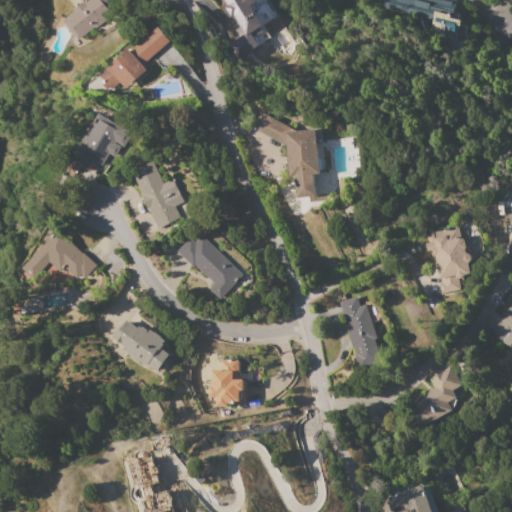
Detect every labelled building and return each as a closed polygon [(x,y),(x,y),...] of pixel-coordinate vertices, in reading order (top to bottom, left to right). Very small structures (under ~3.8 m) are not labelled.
[(63,21),(75,12),(73,9),(83,1),(85,4),(90,0),(104,0),(114,11),(105,18),(105,20),(96,27),(93,27),(77,39),(63,21)] [(221,0),(263,0),(273,17),(249,32),(257,45),(235,58),(226,43),(242,34),(231,17),(227,19),(221,8),(225,5),(221,0)] [(382,0),(381,8),(434,19),(436,6),(405,0),(382,0)] [(429,35),(435,12),(450,16),(450,17),(461,20),(459,26),(458,26),(454,41),(429,35)] [(126,88),(121,82),(112,90),(109,87),(106,90),(102,85),(105,82),(99,74),(129,48),(130,50),(158,27),(170,41),(144,64),(148,69),(126,88)] [(249,32),(255,43),(265,38),(260,27),(249,32)] [(78,152),(99,113),(132,131),(123,146),(115,142),(114,144),(120,147),(115,157),(109,153),(102,165),(78,152)] [(263,114),(290,128),(288,132),(289,132),(315,130),(320,173),(314,173),(316,196),(296,198),(294,176),(290,177),(286,145),(283,143),(282,144),(254,129),(263,114)] [(130,172),(152,162),(162,184),(173,179),(184,202),(174,206),(180,218),(157,229),(130,172)] [(458,227),(460,235),(461,235),(462,237),(463,239),(464,239),(466,250),(465,250),(466,253),(469,254),(470,256),(471,259),(470,262),(468,263),(471,277),(459,280),(461,290),(441,294),(433,257),(432,258),(430,252),(427,252),(425,244),(427,243),(425,234),(458,227)] [(58,230),(96,266),(84,279),(80,275),(76,279),(63,267),(59,272),(49,262),(33,279),(22,269),(58,230)] [(202,236),(243,274),(221,299),(209,288),(214,283),(194,265),(192,267),(176,252),(189,238),(195,243),(202,236)] [(511,295),(511,346),(491,332),(505,311),(502,310),(511,295)] [(339,302),(356,296),(360,306),(365,304),(377,339),(374,340),(381,361),(358,369),(353,355),(355,355),(353,348),(351,348),(344,326),(346,326),(339,302)] [(111,337),(120,325),(122,327),(127,320),(137,328),(139,326),(141,328),(142,327),(148,331),(149,330),(166,343),(161,348),(169,354),(155,372),(147,365),(145,367),(121,349),(123,347),(111,337)] [(221,360),(239,360),(239,378),(243,378),(243,391),(240,391),(240,403),(227,403),(227,407),(216,407),(215,397),(209,397),(209,387),(211,387),(211,371),(221,370),(221,360)] [(407,401),(433,388),(427,375),(442,367),(443,369),(451,365),(461,385),(451,390),(455,398),(447,402),(452,411),(420,426),(407,401)] [(381,511),(377,501),(422,484),(431,511),(381,511)]
